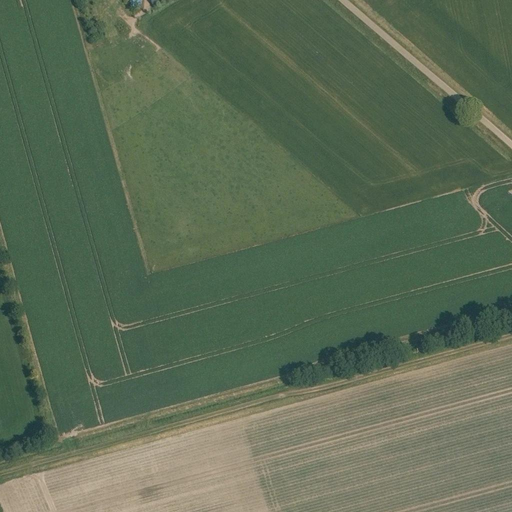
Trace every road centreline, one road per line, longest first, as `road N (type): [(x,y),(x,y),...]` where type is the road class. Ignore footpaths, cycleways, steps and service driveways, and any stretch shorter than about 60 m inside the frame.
road 1 (track): [(0,473),(511,334)]
road 2 (unclassified): [(341,0),(511,145)]
